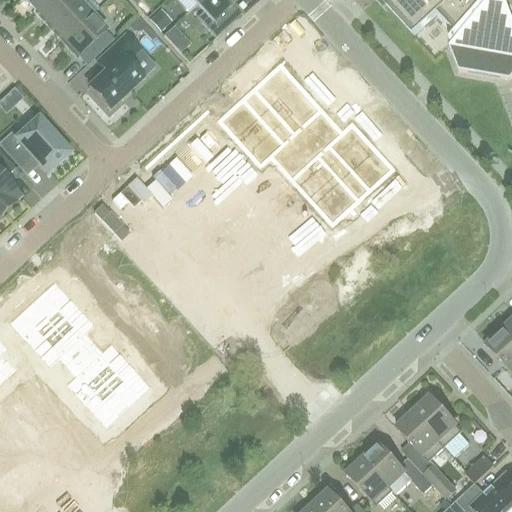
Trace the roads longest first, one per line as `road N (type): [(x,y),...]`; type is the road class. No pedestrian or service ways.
road 1 (residential): [(311,0),(499,202),(504,249)]
road 2 (residential): [(425,334),(236,511)]
road 3 (residential): [(293,0),(109,169)]
road 4 (residential): [(109,169),(0,53)]
road 5 (residential): [(109,169),(0,272)]
road 6 (residential): [(425,334),(494,403),(511,437)]
